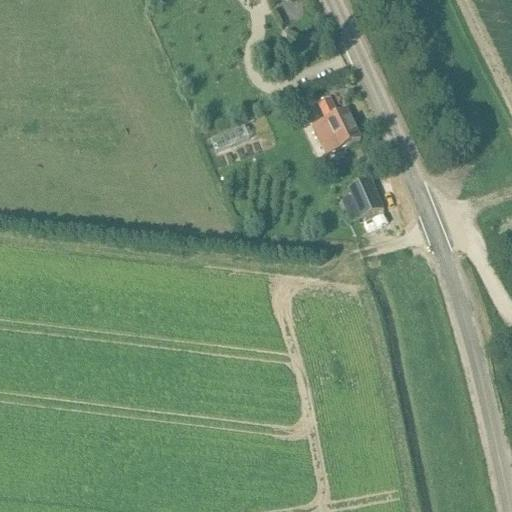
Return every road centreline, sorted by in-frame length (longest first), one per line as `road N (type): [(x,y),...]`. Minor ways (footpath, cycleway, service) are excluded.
road 1 (unclassified): [(508,511),(455,292),(332,0)]
road 2 (track): [(215,241),(368,252),(511,190)]
